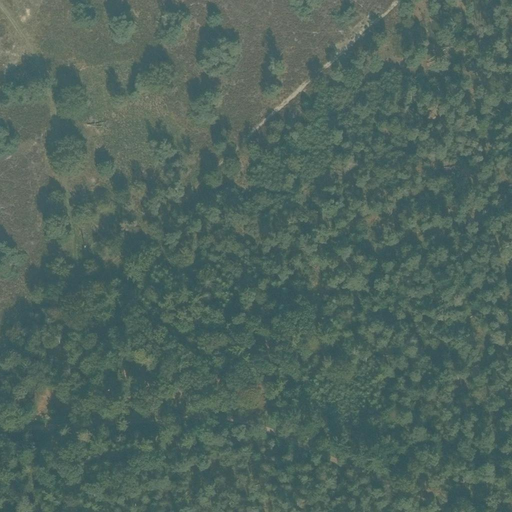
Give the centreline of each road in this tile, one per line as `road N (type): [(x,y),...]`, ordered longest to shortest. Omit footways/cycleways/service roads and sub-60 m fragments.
road 1 (track): [(43,427),(197,416),(250,422),(452,511)]
road 2 (track): [(66,305),(62,192),(47,95),(0,13)]
